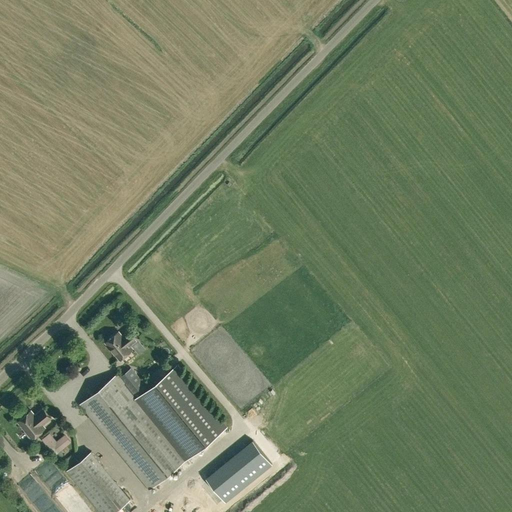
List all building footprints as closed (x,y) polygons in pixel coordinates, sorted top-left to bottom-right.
[(119,331),(105,342),(119,359),(133,348),(130,345),(139,338),(131,329),(125,334),(126,336),(124,337),(119,331)] [(148,388),(137,396),(187,458),(226,426),(176,364),(148,388)] [(126,383),(118,373),(81,403),(150,488),(187,458),(137,396),(126,383)] [(131,379),(126,383),(137,396),(148,388),(144,383),(138,387),(131,379)] [(31,410),(17,421),(31,438),(45,427),(43,424),(51,418),(43,408),(37,413),(39,415),(36,417),(31,410)] [(49,432),(42,438),(55,453),(70,441),(65,434),(56,441),(49,432)] [(91,451),(68,470),(101,511),(112,511),(129,498),(91,451)] [(216,470),(206,478),(214,488),(224,480),(216,470)] [(68,500),(74,511),(90,511),(76,485),(68,489),(73,497),(68,500)] [(197,499),(187,507),(190,511),(200,511),(204,509),(197,499)]
